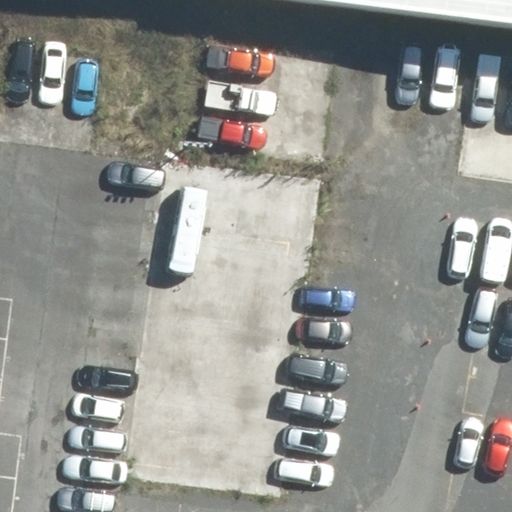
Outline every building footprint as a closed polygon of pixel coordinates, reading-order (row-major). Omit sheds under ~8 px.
[(511,0),(308,0),(511,25),(511,0)] [(205,37),(195,150),(320,160),(330,48),(205,37)] [(95,49),(86,131),(188,142),(197,60),(95,49)] [(511,54),(479,52),(468,185),(511,189),(511,54)] [(319,186),(150,167),(113,492),(281,511),(319,186)]
